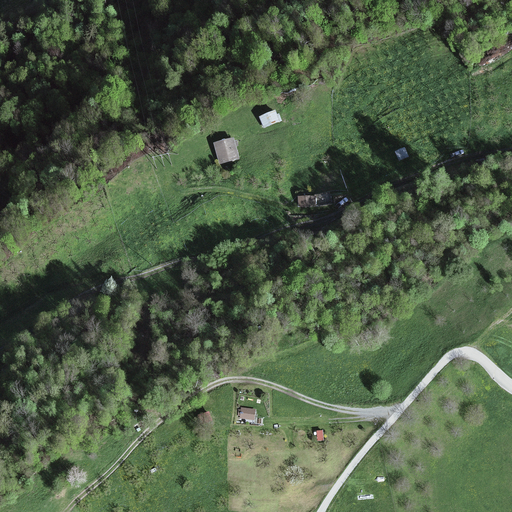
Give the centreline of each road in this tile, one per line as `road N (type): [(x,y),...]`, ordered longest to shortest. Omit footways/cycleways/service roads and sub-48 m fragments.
road 1 (track): [(67,511),(171,408),(228,381),(251,380),(332,407),(400,411)]
road 2 (unclassified): [(322,511),(367,446),(449,355),(467,350),(481,357),(511,387)]
